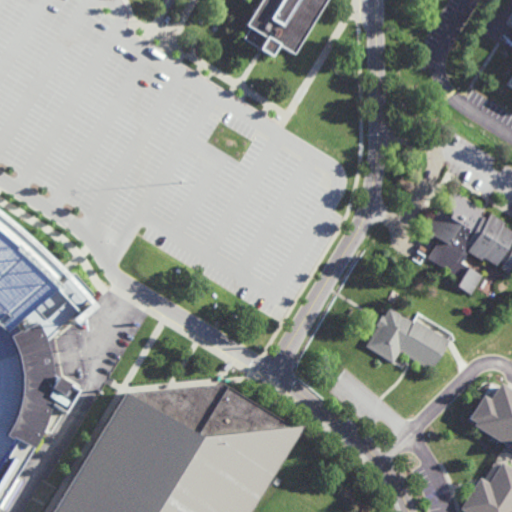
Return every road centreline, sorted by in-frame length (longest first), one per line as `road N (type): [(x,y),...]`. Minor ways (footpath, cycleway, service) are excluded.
road 1 (residential): [(273,373),(352,237),(375,164),(374,0)]
road 2 (residential): [(117,276),(292,387),(379,460),(409,511)]
